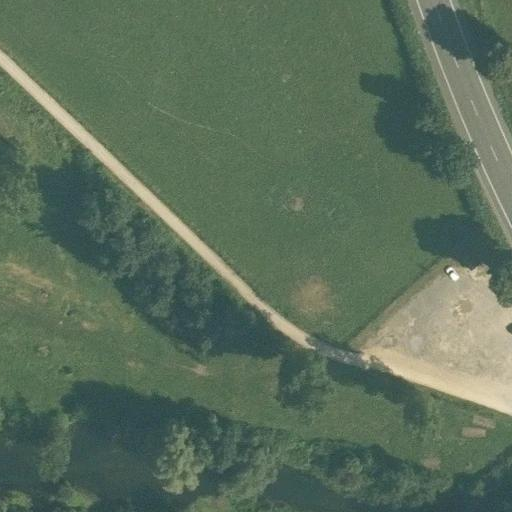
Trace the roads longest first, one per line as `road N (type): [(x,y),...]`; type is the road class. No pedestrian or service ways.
road 1 (track): [(293,341),(0,56)]
road 2 (secondary): [(511,189),(436,0)]
